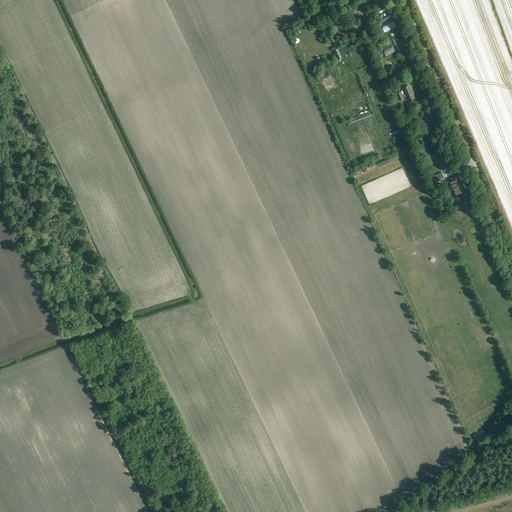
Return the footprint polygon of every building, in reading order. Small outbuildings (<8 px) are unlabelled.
[(382,8),(387,19),(393,17),(395,16),(390,5),(382,8)] [(359,30),(355,19),(351,20),(352,24),(347,26),(349,30),(351,29),(353,33),(356,39),(362,37),(359,30)] [(333,51),(337,60),(342,58),(338,49),(333,51)] [(405,57),(408,63),(409,65),(414,62),(410,54),(405,57)] [(411,71),(409,65),(407,66),(406,63),(403,65),(404,67),(401,69),(403,74),(411,71)] [(416,81),(416,82),(417,85),(419,89),(425,87),(421,79),(416,81)] [(404,98),(406,97),(408,102),(416,99),(413,91),(414,91),(411,83),(406,85),(405,84),(403,85),(404,86),(401,87),(404,94),(403,95),(401,92),(396,94),(400,101),(404,99),(404,98)] [(445,147),(437,151),(439,155),(440,154),(442,157),(446,155),(445,152),(447,151),(445,147)] [(432,176),(436,186),(446,182),(442,172),(432,176)] [(449,179),(456,194),(456,195),(458,194),(461,205),(468,202),(463,188),(461,189),(455,176),(449,179)] [(489,428),(480,434),(482,437),(491,432),(489,428)]
